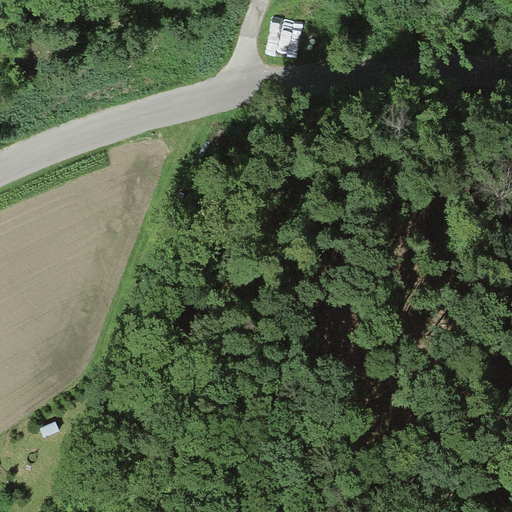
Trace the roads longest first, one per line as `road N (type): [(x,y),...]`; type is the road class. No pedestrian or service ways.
road 1 (unclassified): [(0,172),(115,126),(255,87),(392,72),(511,72)]
road 2 (track): [(307,80),(296,135),(239,193),(213,239),(195,336),(124,511)]
road 3 (track): [(188,103),(188,141),(132,274),(95,395),(28,511)]
